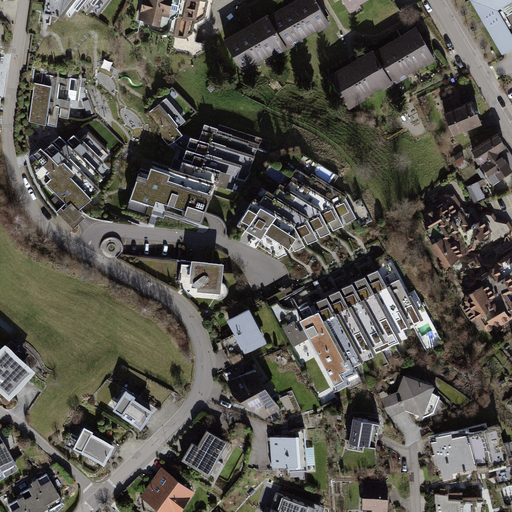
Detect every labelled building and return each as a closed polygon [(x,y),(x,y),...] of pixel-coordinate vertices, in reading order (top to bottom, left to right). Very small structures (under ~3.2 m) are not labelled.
[(47,0),(46,13),(73,18),(83,7),(102,14),(113,0),(47,0)] [(143,0),(139,27),(193,37),(199,0),(143,0)] [(315,0),(300,0),(269,17),(285,48),(328,25),(315,0)] [(343,0),(350,12),(371,0),(343,0)] [(511,0),(470,0),(504,58),(511,53),(511,32),(504,19),(511,13),(511,0)] [(269,17),(226,40),(242,71),(285,48),(269,17)] [(419,29),(376,52),(393,82),(436,59),(419,29)] [(376,52),(333,75),(350,106),(393,82),(376,52)] [(81,77),(35,71),(28,120),(56,124),(57,116),(75,118),(81,77)] [(156,131),(167,145),(180,133),(175,126),(195,111),(170,87),(156,100),(158,102),(147,112),(159,129),(156,131)] [(484,129),(472,101),(457,107),(452,96),(441,100),(446,112),(445,112),(453,132),(467,126),(471,135),(484,129)] [(201,223),(205,213),(206,214),(215,186),(233,192),(237,179),(245,182),(249,176),(259,145),(204,126),(199,140),(191,138),(180,171),(153,163),(149,174),(140,171),(131,199),(155,207),(157,202),(186,212),(184,217),(201,223)] [(104,179),(96,172),(104,164),(102,161),(110,154),(89,133),(79,142),(74,136),(66,144),(60,138),(44,153),(41,150),(33,158),(48,174),(46,176),(50,181),(46,185),(65,205),(56,213),(73,231),(85,219),(79,213),(101,192),(96,187),(104,179)] [(486,157),(505,145),(497,134),(473,150),(481,163),(484,161),(485,163),(489,161),(486,157)] [(489,161),(485,163),(483,165),(489,173),(487,174),(492,181),(511,167),(511,155),(505,145),(486,157),(489,161)] [(455,160),(458,164),(465,160),(460,152),(451,157),(453,162),(455,160)] [(482,179),(485,177),(479,168),(476,170),(482,179)] [(238,227),(286,255),(290,253),(302,247),(313,241),(329,234),(341,228),(358,220),(347,196),(313,177),(311,181),(296,172),(287,189),(280,185),(274,195),(267,190),(260,202),(254,198),(238,227)] [(481,183),(469,187),(474,201),(486,197),(481,183)] [(472,225),(458,201),(454,204),(450,199),(423,216),(430,227),(425,230),(428,234),(427,235),(436,249),(435,253),(443,265),(451,260),(453,260),(475,246),(473,242),(490,231),(482,220),(475,225),(474,223),(472,225)] [(511,260),(511,261),(509,257),(505,256),(498,261),(500,264),(467,285),(474,296),(474,298),(474,299),(463,306),(473,321),(478,318),(487,331),(493,327),(497,333),(502,330),(499,326),(511,318),(508,312),(510,311),(511,313),(511,260)] [(221,264),(178,260),(177,272),(180,277),(193,278),(195,281),(194,282),(194,283),(194,284),(195,285),(196,286),(197,287),(198,287),(200,286),(201,288),(201,289),(209,290),(209,289),(217,290),(218,280),(219,280),(221,264)] [(303,288),(272,305),(324,401),(347,389),(349,392),(442,341),(415,291),(408,295),(391,264),(313,306),(303,288)] [(249,303),(226,316),(244,348),(267,336),(249,303)] [(236,351),(241,349),(235,337),(230,339),(236,351)] [(5,339),(0,345),(0,388),(10,397),(37,367),(5,339)] [(242,359),(239,353),(230,358),(233,364),(242,359)] [(239,396),(265,379),(257,364),(228,377),(231,389),(239,396)] [(439,395),(431,392),(434,383),(404,372),(398,390),(380,398),(389,417),(406,409),(424,417),(433,412),(439,395)] [(265,379),(239,396),(263,416),(280,404),(265,379)] [(157,409),(123,386),(108,408),(143,430),(157,409)] [(343,413),(327,411),(326,420),(342,422),(343,413)] [(380,421),(353,417),(349,441),(376,446),(380,421)] [(467,428),(477,465),(478,472),(484,470),(499,466),(498,465),(511,461),(511,456),(508,442),(500,444),(495,425),(487,427),(486,423),(467,428)] [(115,442),(84,425),(73,445),(105,462),(115,442)] [(271,450),(306,448),(305,426),(289,431),(289,435),(270,436),(271,450)] [(457,459),(459,470),(460,474),(471,472),(470,467),(477,465),(467,428),(450,432),(457,459)] [(192,443),(183,458),(207,471),(225,440),(208,430),(198,446),(192,443)] [(437,464),(457,459),(450,432),(436,436),(437,440),(431,442),(437,464)] [(1,435),(0,436),(0,466),(3,471),(18,463),(1,435)] [(306,448),(271,450),(272,466),(288,464),(289,480),(305,478),(304,469),(308,469),(306,448)] [(457,459),(437,464),(438,469),(440,469),(443,479),(453,476),(452,472),(459,470),(457,459)] [(499,466),(484,470),(486,477),(494,475),(497,487),(499,486),(507,485),(504,477),(511,474),(511,461),(498,465),(499,466)] [(172,511),(188,490),(164,473),(147,497),(168,511),(172,511)] [(50,510),(64,501),(48,474),(33,482),(35,486),(50,510)] [(507,485),(499,486),(504,506),(511,504),(511,510),(511,474),(504,477),(507,485)] [(261,487),(247,483),(237,511),(321,511),(323,508),(284,495),(288,484),(265,477),(261,487)] [(382,479),(363,479),(362,508),(372,508),(372,511),(388,511),(388,484),(382,484),(382,479)] [(31,511),(50,511),(50,510),(35,486),(21,494),(22,497),(31,511)] [(462,511),(462,498),(462,493),(445,493),(445,489),(440,489),(440,493),(434,493),(434,503),(436,503),(435,511),(462,511)] [(11,511),(31,511),(22,497),(8,506),(11,511)] [(462,498),(462,511),(484,511),(484,497),(462,498)]
